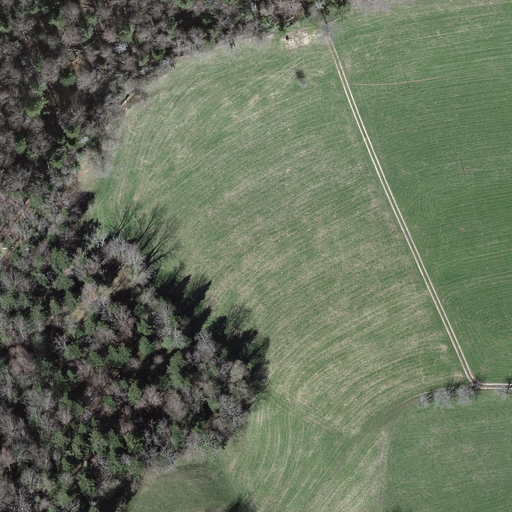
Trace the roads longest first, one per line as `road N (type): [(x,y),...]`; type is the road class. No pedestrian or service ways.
road 1 (track): [(330,46),(471,377),(479,385),(511,386)]
road 2 (track): [(479,385),(441,387),(395,406),(354,441),(300,511)]
